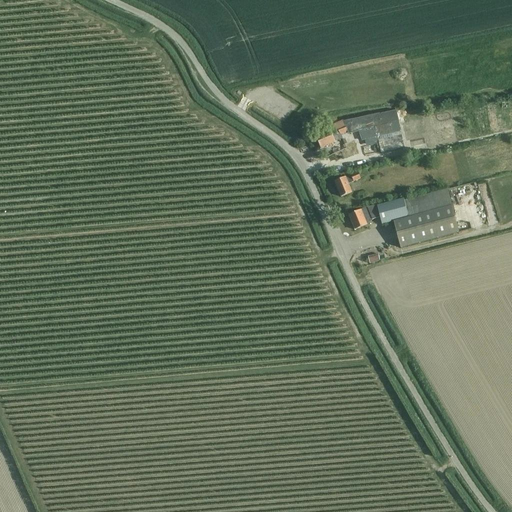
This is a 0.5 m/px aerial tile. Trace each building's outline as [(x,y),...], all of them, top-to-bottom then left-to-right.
[(482,127),(492,125),(488,100),(478,101),(482,127)] [(425,109),(430,141),(472,133),(467,101),(425,109)] [(345,126),(338,129),(340,135),(347,132),(347,133),(352,133),(358,132),(360,141),(377,137),(380,153),(404,148),(396,111),(343,123),(345,126)] [(330,132),(316,138),(321,149),(335,143),(334,142),(342,139),(340,135),(338,129),(345,126),(343,123),(343,122),(334,126),(336,131),(331,133),(330,132)] [(413,140),(426,137),(425,132),(412,134),(413,140)] [(348,185),(361,179),(358,173),(345,178),(335,182),(341,197),(352,193),(348,185)] [(447,190),(404,201),(404,199),(377,206),(380,218),(382,225),(393,222),(400,249),(458,234),(447,190)] [(374,206),(368,209),(368,207),(361,210),(349,215),(355,231),(367,226),(366,224),(371,222),(373,220),(380,218),(377,206),(374,207),(374,206)]
